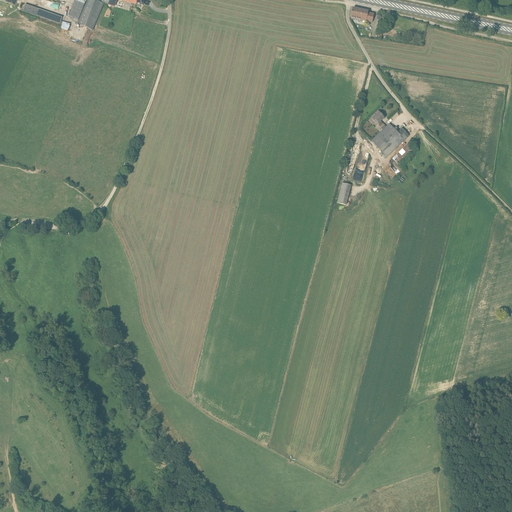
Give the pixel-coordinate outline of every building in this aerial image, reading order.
[(74,0),(68,16),(78,20),(85,3),(84,2),(84,0),(74,0)] [(92,0),(87,0),(79,21),(78,21),(77,25),(92,31),(104,3),(92,0)] [(23,11),(61,24),(63,17),(25,5),(23,11)] [(368,14),(368,12),(352,8),(350,19),(372,23),(374,15),(368,14)] [(61,28),(69,31),(71,25),(63,22),(61,28)] [(402,131),(398,134),(389,124),(386,127),(380,121),(383,119),(378,112),(371,119),(377,125),(375,127),(378,131),(376,132),(378,134),(371,141),(386,157),(404,141),(404,140),(407,137),(402,131)] [(408,144),(392,159),(398,164),(413,150),(408,144)] [(346,205),(351,186),(342,183),(337,203),(346,205)]
